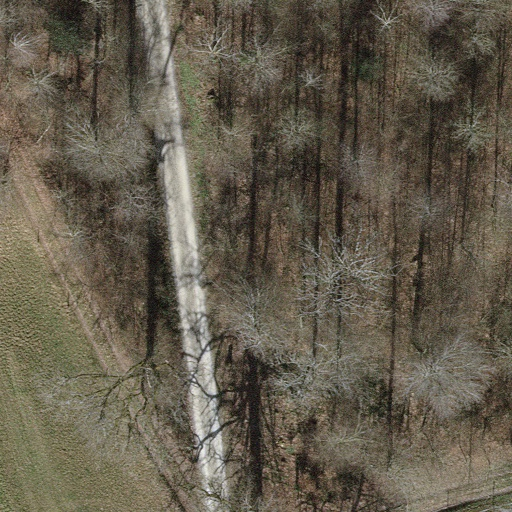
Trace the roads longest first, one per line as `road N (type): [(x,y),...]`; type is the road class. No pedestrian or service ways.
road 1 (track): [(217,511),(144,0)]
road 2 (track): [(387,511),(511,481)]
